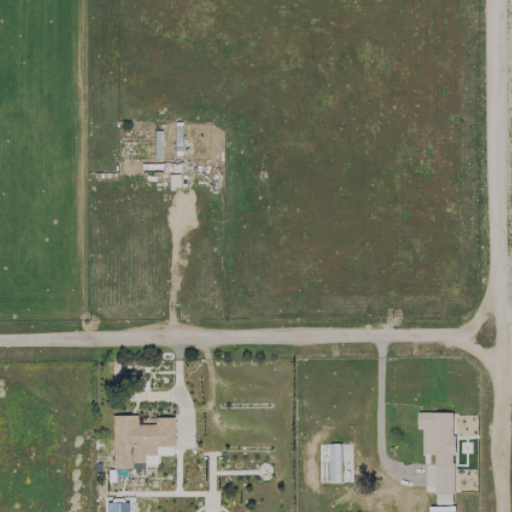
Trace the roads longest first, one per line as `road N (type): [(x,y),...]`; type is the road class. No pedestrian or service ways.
road 1 (residential): [(508,335),(0,341)]
road 2 (track): [(511,399),(507,0)]
